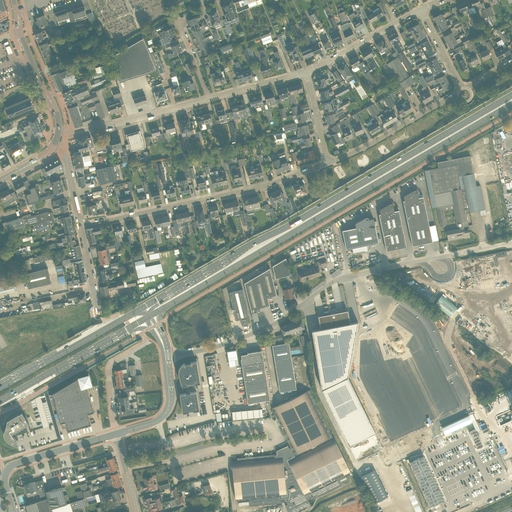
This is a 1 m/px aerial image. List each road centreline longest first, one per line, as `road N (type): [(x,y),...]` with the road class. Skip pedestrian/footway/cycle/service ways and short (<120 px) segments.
road 1 (secondary): [(511,94),(142,306)]
road 2 (secondary): [(153,313),(511,103)]
road 3 (unclassified): [(165,355),(275,323),(335,279),(420,260)]
road 4 (residential): [(79,227),(327,163)]
road 5 (secondary): [(0,401),(144,318)]
road 6 (secondary): [(142,306),(0,388)]
road 7 (unclassified): [(12,511),(3,476),(11,465),(115,434)]
road 8 (residential): [(58,130),(92,129),(208,98)]
road 9 (residential): [(327,163),(457,93)]
road 10 (residential): [(305,73),(419,10)]
